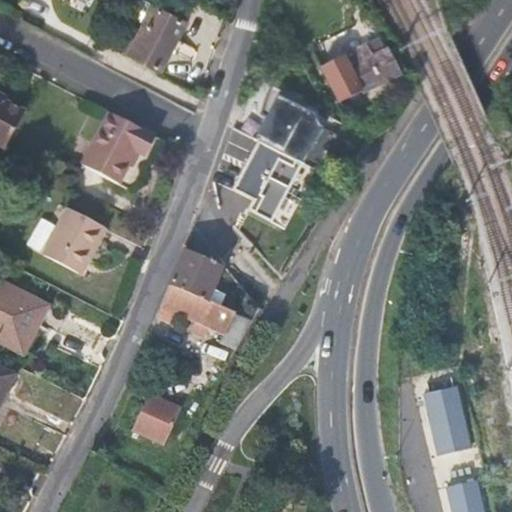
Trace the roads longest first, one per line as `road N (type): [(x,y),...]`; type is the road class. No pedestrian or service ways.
road 1 (secondary): [(387,511),(364,385),(371,308),(394,236),(511,64)]
road 2 (secondary): [(503,0),(387,177),(357,234),(332,316)]
road 3 (residential): [(183,200),(48,511)]
road 4 (unclassified): [(194,511),(239,429),(332,316)]
road 5 (residential): [(0,26),(208,135)]
road 6 (secondary): [(332,316),(330,426),(347,511)]
road 7 (residential): [(245,0),(208,135)]
